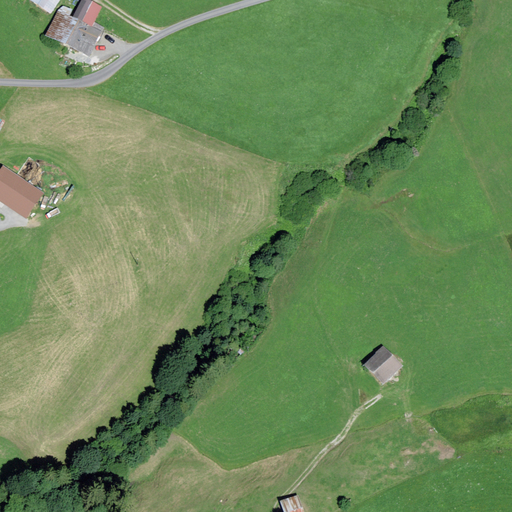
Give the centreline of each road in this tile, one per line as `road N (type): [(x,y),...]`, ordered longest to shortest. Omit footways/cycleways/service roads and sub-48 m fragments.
road 1 (unclassified): [(259,0),(168,31),(89,81),(0,82)]
road 2 (track): [(355,413),(275,511)]
